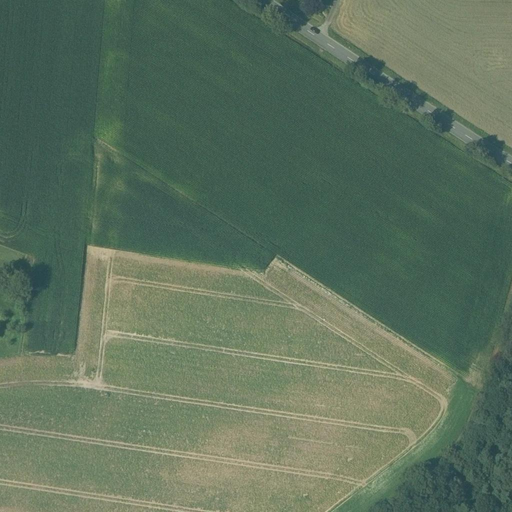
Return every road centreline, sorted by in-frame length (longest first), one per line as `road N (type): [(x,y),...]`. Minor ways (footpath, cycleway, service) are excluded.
road 1 (secondary): [(260,0),(511,164)]
road 2 (track): [(381,511),(433,473),(495,358),(511,298)]
